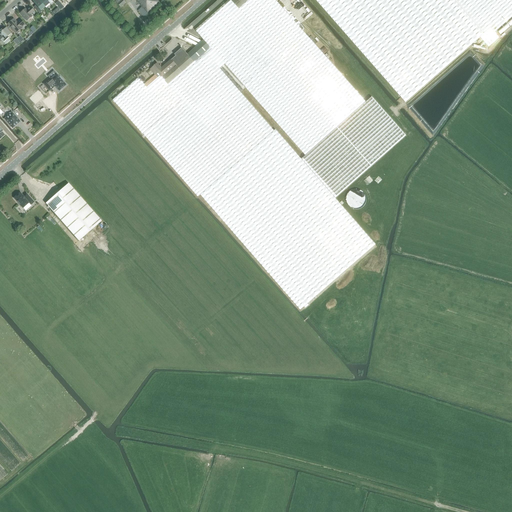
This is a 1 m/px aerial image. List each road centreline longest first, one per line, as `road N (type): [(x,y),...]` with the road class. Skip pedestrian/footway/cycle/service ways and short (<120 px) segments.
road 1 (track): [(462,511),(282,461),(119,431)]
road 2 (tertiary): [(0,177),(202,0)]
